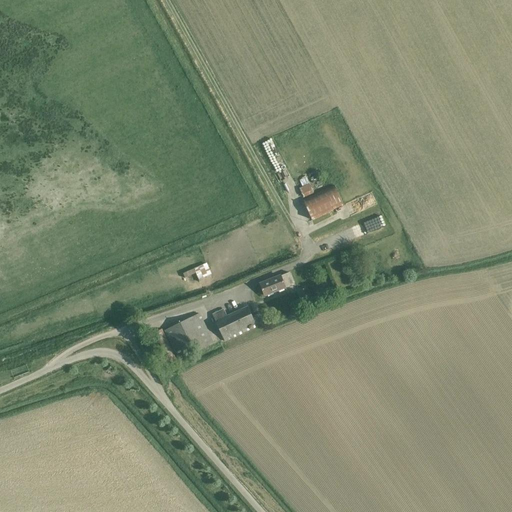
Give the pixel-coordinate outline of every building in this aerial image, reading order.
[(260,143),(265,151),(272,146),(268,139),(260,143)] [(299,184),(306,182),(304,176),(297,179),(299,184)] [(310,184),(299,189),(303,198),(314,194),(310,184)] [(330,188),(303,202),(312,221),(340,207),(344,205),(334,186),(330,188)] [(340,229),(344,239),(383,226),(379,216),(340,229)] [(193,269),(182,274),(184,278),(195,273),(198,280),(211,274),(206,263),(193,269)] [(265,296),(294,284),(289,273),(260,284),(265,296)] [(306,287),(298,290),(304,307),(312,305),(306,287)] [(226,342),(264,324),(259,314),(252,317),(247,307),(227,317),(223,310),(213,316),(226,342)] [(215,345),(199,315),(164,332),(178,359),(199,349),(201,352),(215,345)] [(152,335),(169,367),(179,363),(162,330),(152,335)]
